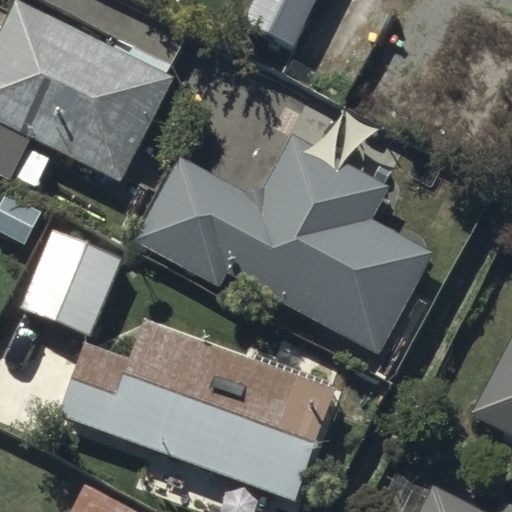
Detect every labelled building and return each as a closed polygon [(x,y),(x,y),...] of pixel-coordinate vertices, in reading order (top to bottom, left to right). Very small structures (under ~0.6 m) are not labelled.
[(325,0),(261,0),(244,34),(294,60),(325,0)] [(176,92),(18,15),(0,50),(0,135),(124,196),(176,92)] [(511,92),(511,50),(499,44),(446,138),(477,155),(511,92)] [(51,168),(0,141),(0,184),(34,202),(51,168)] [(393,202),(296,150),(268,201),(250,205),(186,170),(142,251),(222,294),(229,282),(381,364),(435,266),(375,234),(393,202)] [(44,223),(9,206),(0,223),(0,240),(28,255),(44,223)] [(122,271),(54,244),(23,322),(92,349),(122,271)] [(511,324),(468,408),(511,431),(511,324)] [(301,511),(341,403),(150,335),(135,377),(87,360),(61,432),(287,511),(301,511)] [(492,511),(486,511),(426,481),(410,511),(511,511),(511,504),(500,498),(492,511)] [(108,511),(89,502),(83,511),(108,511)]
